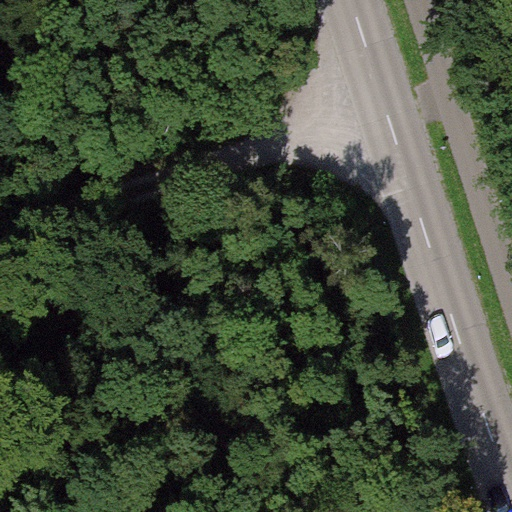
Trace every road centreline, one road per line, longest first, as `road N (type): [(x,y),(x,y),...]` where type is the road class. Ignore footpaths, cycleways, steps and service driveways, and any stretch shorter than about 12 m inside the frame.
road 1 (tertiary): [(511,479),(354,0)]
road 2 (track): [(390,112),(0,228)]
